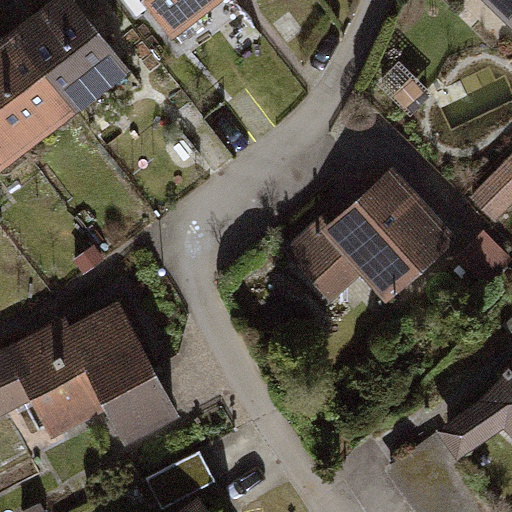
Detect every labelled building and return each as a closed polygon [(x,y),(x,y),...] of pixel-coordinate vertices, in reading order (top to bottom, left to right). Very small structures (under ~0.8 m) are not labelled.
[(250,0),(139,0),(183,54),(250,0)] [(511,0),(494,0),(511,17),(511,0)] [(73,5),(0,62),(0,196),(139,87),(73,5)] [(511,122),(467,80),(407,140),(464,197),(468,192),(495,220),(511,202),(511,122)] [(314,221),(284,247),(334,299),(363,271),(388,300),(458,238),(392,162),(320,226),(314,221)] [(511,263),(511,254),(486,227),(454,260),(486,287),(511,263)] [(178,412),(120,295),(70,322),(66,313),(0,347),(0,414),(32,398),(52,434),(107,405),(125,439),(178,412)] [(511,365),(483,397),(439,427),(441,431),(459,457),(506,425),(511,431),(511,365)] [(497,511),(459,457),(441,431),(385,466),(415,511),(497,511)] [(199,448),(147,475),(164,506),(216,477),(199,448)] [(211,511),(198,492),(168,511),(211,511)]
